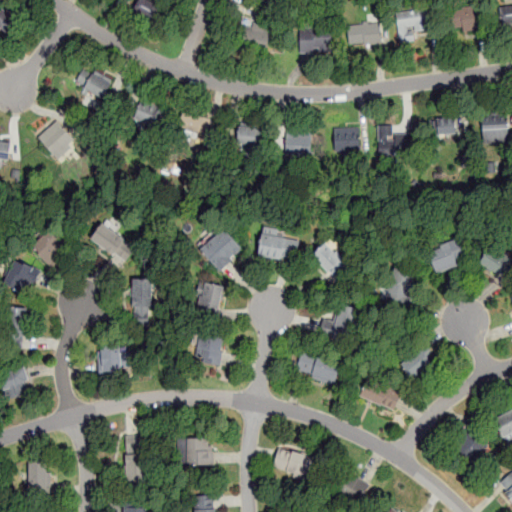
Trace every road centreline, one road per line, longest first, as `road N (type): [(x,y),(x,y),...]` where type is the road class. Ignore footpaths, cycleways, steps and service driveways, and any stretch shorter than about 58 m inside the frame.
road 1 (residential): [(464,511),(366,438),(226,398),(131,401),(0,438),(72,11),(159,63),(264,91),(348,92),(511,70)]
road 2 (residential): [(511,365),(442,406),(399,456)]
